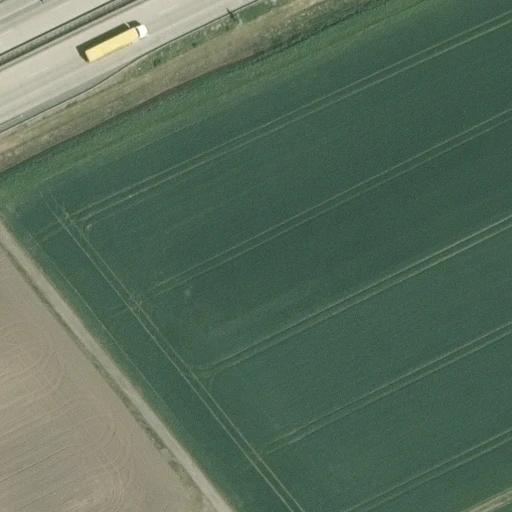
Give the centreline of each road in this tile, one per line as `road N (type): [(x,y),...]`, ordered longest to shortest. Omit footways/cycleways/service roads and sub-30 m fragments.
road 1 (unclassified): [(216,511),(0,242)]
road 2 (motorway): [(0,100),(207,0)]
